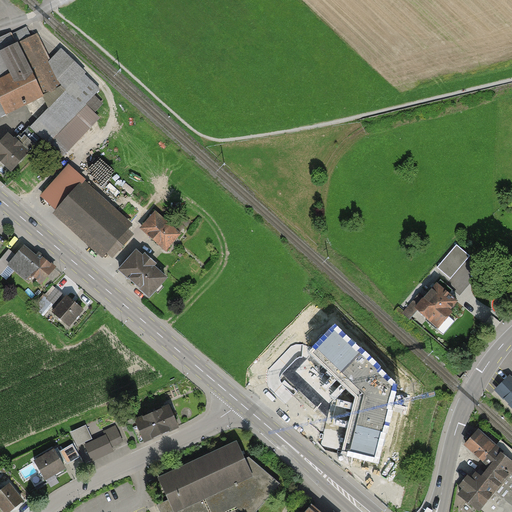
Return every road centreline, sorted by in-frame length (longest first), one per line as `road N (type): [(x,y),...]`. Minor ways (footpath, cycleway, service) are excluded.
road 1 (track): [(49,5),(207,140),(291,132),(511,81)]
road 2 (secondary): [(239,402),(0,198)]
road 3 (residential): [(43,511),(239,402)]
road 4 (unclassified): [(511,335),(469,396),(436,511)]
road 5 (secondary): [(366,511),(239,402)]
